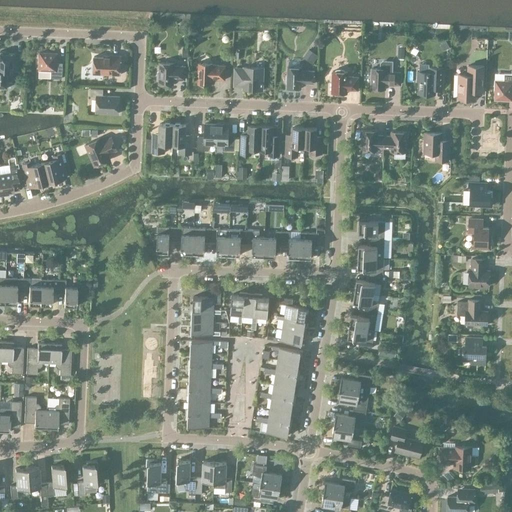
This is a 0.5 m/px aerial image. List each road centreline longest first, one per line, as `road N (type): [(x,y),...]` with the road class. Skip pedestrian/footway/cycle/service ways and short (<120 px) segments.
road 1 (residential): [(308,450),(165,438),(172,269)]
road 2 (residential): [(0,448),(78,442),(82,339),(82,323),(0,320)]
road 3 (residential): [(0,214),(70,196),(135,167),(138,100)]
road 4 (residential): [(138,100),(140,36),(0,30)]
road 5 (residential): [(342,108),(138,100)]
road 6 (residential): [(308,450),(335,277)]
road 7 (residential): [(335,277),(342,108)]
road 8 (residential): [(172,269),(335,277)]
road 9 (residential): [(308,450),(432,478),(431,511)]
road 10 (residential): [(477,127),(477,114),(342,108)]
road 11 (residential): [(511,250),(505,250),(511,115)]
